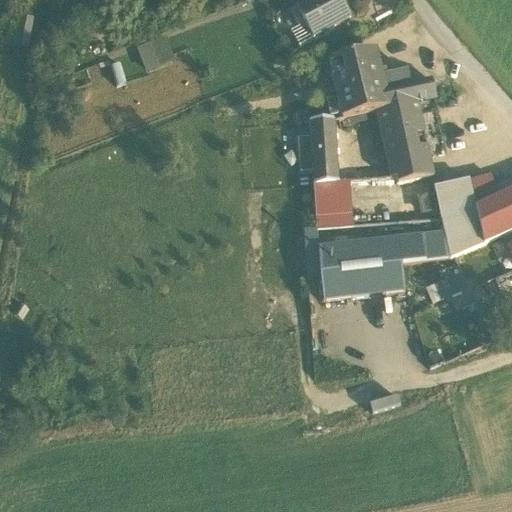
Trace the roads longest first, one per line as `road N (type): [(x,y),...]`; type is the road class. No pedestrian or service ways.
road 1 (unknown): [(511,367),(469,377),(401,375),(343,311)]
road 2 (residential): [(415,0),(511,117)]
